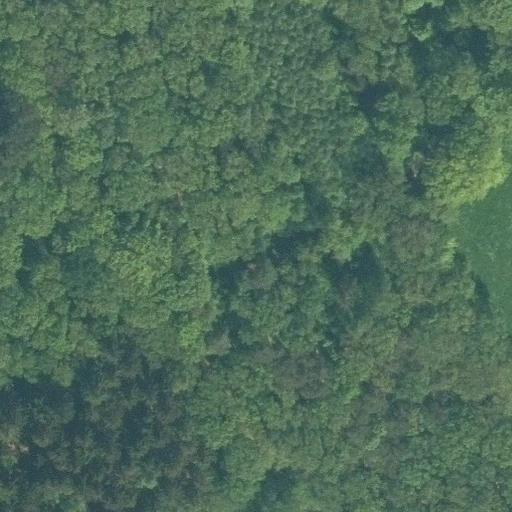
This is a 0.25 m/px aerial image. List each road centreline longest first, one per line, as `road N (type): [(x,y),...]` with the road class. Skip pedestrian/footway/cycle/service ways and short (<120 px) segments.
road 1 (track): [(195,511),(327,409),(377,312),(407,177),(511,22)]
road 2 (track): [(407,177),(260,248),(209,265),(168,265),(131,235),(5,0)]
